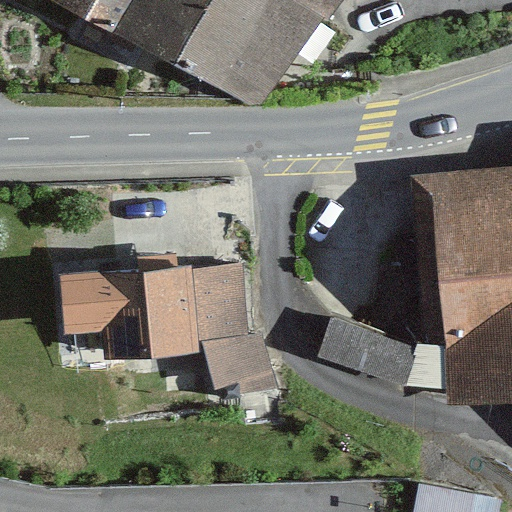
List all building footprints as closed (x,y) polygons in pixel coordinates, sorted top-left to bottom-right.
[(252,106),(324,0),(28,0),(28,1),(252,106)] [(450,406),(511,400),(511,188),(411,190),(418,338),(446,336),(450,406)] [(208,395),(277,388),(268,308),(248,310),(242,253),(86,267),(94,359),(204,349),(208,395)] [(318,350),(399,384),(417,341),(336,307),(318,350)] [(407,511),(477,511),(480,491),(411,483),(407,511)]
